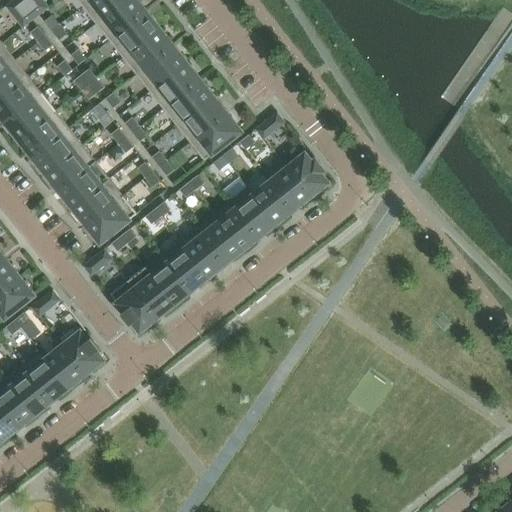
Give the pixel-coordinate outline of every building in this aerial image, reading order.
[(23,27),(33,20),(17,0),(15,0),(7,7),(23,27)] [(26,0),(39,15),(48,7),(42,0),(26,0)] [(96,24),(126,0),(91,0),(83,7),(96,24)] [(110,41),(146,12),(137,0),(126,0),(96,24),(110,41)] [(123,58),(160,29),(146,12),(110,41),(123,58)] [(44,22),(52,31),(60,25),(52,15),(44,22)] [(67,34),(60,25),(52,31),(59,40),(67,34)] [(46,36),(38,27),(30,33),(38,42),(46,36)] [(136,75),(173,45),(160,29),(123,58),(136,75)] [(53,45),(46,36),(38,42),(45,52),(53,45)] [(0,72),(16,60),(2,43),(0,44),(0,72)] [(150,92),(187,62),(173,45),(136,75),(150,92)] [(86,59),(79,49),(71,56),(79,65),(86,59)] [(0,99),(29,77),(16,60),(0,72),(0,99)] [(73,70),(65,60),(57,67),(65,76),(73,70)] [(163,108),(200,79),(187,62),(150,92),(163,108)] [(89,69),(82,75),(89,84),(97,78),(89,69)] [(89,84),(82,75),(74,81),(81,91),(89,84)] [(0,115),(6,123),(43,94),(29,77),(0,99),(0,115)] [(104,88),(97,78),(89,84),(96,94),(100,91),(104,88)] [(177,125),(213,96),(200,79),(163,108),(177,125)] [(96,94),(89,84),(81,91),(89,100),(93,96),(96,94)] [(121,102),(113,93),(106,99),(113,109),(121,102)] [(19,140),(56,111),(43,94),(6,123),(19,140)] [(190,142),(227,113),(213,96),(177,125),(190,142)] [(107,113),(99,104),(92,110),(99,120),(107,113)] [(33,157),(69,128),(56,111),(19,140),(33,157)] [(204,160),(241,131),(227,113),(190,142),(204,160)] [(125,124),(132,133),(140,127),(133,117),(125,124)] [(269,135),(262,125),(256,129),(264,139),(269,135)] [(148,136),(140,127),(132,133),(140,142),(148,136)] [(46,174),(83,145),(69,128),(33,157),(46,174)] [(111,135),(118,144),(126,138),(119,128),(111,135)] [(255,143),(249,135),(240,142),(246,150),(255,143)] [(134,147),(126,138),(118,144),(126,153),(134,147)] [(59,191),(96,162),(83,145),(46,174),(59,191)] [(232,148),(223,156),(229,163),(238,156),(232,148)] [(152,157),(159,167),(167,161),(160,151),(152,157)] [(328,182),(319,171),(321,169),(317,164),(318,163),(315,160),(312,162),(305,153),(288,167),(282,159),(281,160),(310,197),(328,182)] [(229,163),(223,156),(213,163),(220,171),(229,163)] [(310,197),(281,160),(264,173),(293,210),(310,197)] [(174,170),(167,161),(159,167),(167,176),(174,170)] [(73,208),(110,179),(96,162),(59,191),(73,208)] [(138,169),(145,178),(153,172),(146,162),(138,169)] [(160,181),(153,172),(145,178),(153,187),(160,181)] [(293,210),(264,173),(263,174),(270,182),(254,194),(248,186),(247,187),(276,224),(293,210)] [(198,175),(189,182),(195,190),(204,183),(198,175)] [(86,225),(123,195),(110,179),(73,208),(86,225)] [(195,190),(189,182),(179,190),(186,198),(195,190)] [(276,224),(247,187),(230,200),(259,237),(276,224)] [(100,243),(137,214),(123,195),(86,225),(100,243)] [(259,237),(230,200),(213,213),(242,250),(259,237)] [(164,202),(155,209),(161,217),(170,210),(164,202)] [(161,217),(155,209),(145,217),(152,225),(161,217)] [(242,250),(213,213),(213,214),(219,222),(203,234),(197,226),(196,227),(225,264),(242,250)] [(225,264),(196,227),(179,240),(208,277),(225,264)] [(130,229),(121,236),(127,244),(137,237),(130,229)] [(127,244),(121,236),(112,244),(118,252),(127,244)] [(208,277),(179,240),(162,254),(191,291),(208,277)] [(112,259),(105,249),(99,254),(83,266),(91,276),(107,263),(112,259)] [(191,291),(162,254),(145,267),(175,304),(191,291)] [(0,292),(20,277),(7,260),(0,265),(0,292)] [(175,304),(145,267),(128,281),(158,317),(175,304)] [(0,311),(5,318),(34,295),(20,277),(0,292),(0,311)] [(158,317),(128,281),(134,289),(117,302),(124,311),(121,314),(130,325),(133,322),(140,331),(158,317)] [(45,312),(61,300),(53,290),(37,303),(32,307),(40,316),(45,312)] [(31,320),(25,312),(15,320),(22,328),(31,320)] [(22,328),(15,320),(6,327),(12,335),(22,328)] [(104,360),(97,351),(100,349),(91,337),(88,340),(81,331),(63,345),(86,374),(104,360)] [(86,374),(63,345),(46,359),(69,388),(86,374)] [(69,388),(46,359),(30,371),(24,363),(23,364),(52,401),(69,388)] [(52,401),(23,364),(6,378),(35,414),(52,401)] [(35,414),(6,378),(0,382),(0,405),(18,428),(35,414)] [(18,428),(0,405),(0,439),(1,441),(18,428)] [(511,511),(511,501),(498,511),(511,511)]
